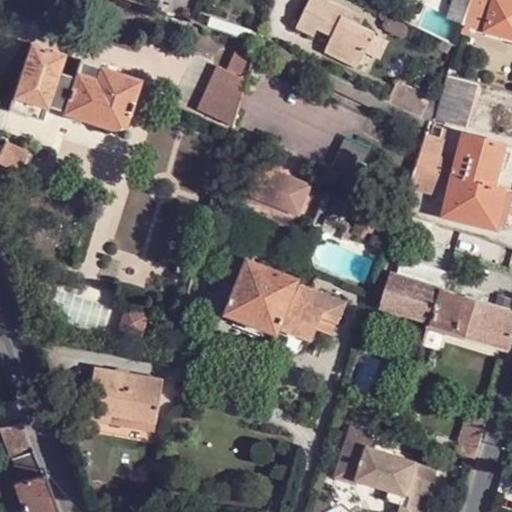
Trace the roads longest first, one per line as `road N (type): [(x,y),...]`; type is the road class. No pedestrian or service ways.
road 1 (tertiary): [(75,511),(0,302)]
road 2 (residential): [(511,370),(474,511)]
